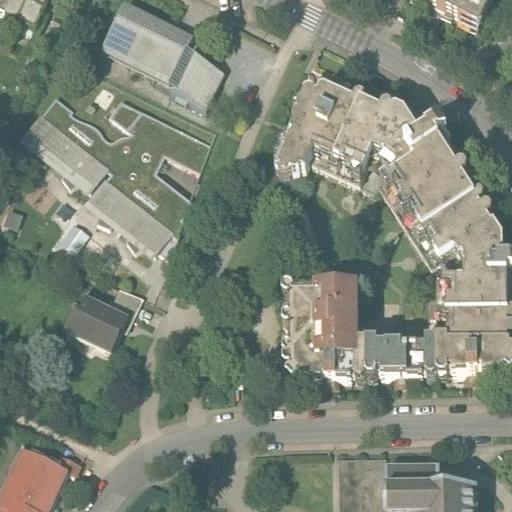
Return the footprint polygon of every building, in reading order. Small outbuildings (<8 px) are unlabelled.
[(31,9),(11,0),(9,0),(0,19),(0,48),(10,53),(31,9)] [(0,0),(0,19),(9,0),(0,0)] [(482,83),(511,21),(511,0),(433,0),(410,48),(446,65),(482,83)] [(52,19),(31,9),(10,53),(40,67),(50,47),(40,43),(52,19)] [(231,117),(191,97),(200,81),(128,45),(104,93),(174,128),(175,129),(172,133),(212,154),(231,117)] [(309,210),(313,202),(334,212),(339,200),(364,143),(369,145),(370,141),(369,138),(365,136),(360,138),(358,142),(344,136),(341,134),(329,129),(325,130),(322,135),(319,136),(318,132),(314,131),(310,133),(308,137),(309,140),(306,140),(301,150),(302,154),(299,155),(297,159),(299,163),(296,168),(294,173),(291,174),(288,179),(285,180),(283,184),(285,187),(279,200),(280,204),(284,205),(286,210),(290,212),(294,211),(298,213),(303,211),(305,208),(309,210)] [(214,185),(147,150),(132,169),(139,175),(132,176),(127,178),(122,180),(116,182),(112,182),(109,179),(104,173),(98,169),(91,164),(83,161),(79,160),(74,156),(78,149),(62,137),(23,181),(37,192),(37,196),(51,202),(66,214),(75,225),(78,223),(95,235),(89,245),(101,254),(100,259),(115,265),(133,278),(139,287),(143,286),(159,298),(180,273),(189,263),(185,260),(198,243),(159,213),(164,203),(168,195),(203,212),(214,185)] [(369,145),(364,143),(339,200),(334,212),(364,225),(375,231),(383,225),(419,281),(428,275),(480,241),(478,238),(468,221),(472,218),(473,214),(470,209),(466,209),(462,211),(457,204),(444,185),(441,180),(453,174),(447,164),(437,169),(431,172),(432,174),(425,179),(409,155),(401,151),(398,152),(396,149),(392,147),(388,149),(386,153),(379,150),(369,145)] [(478,238),(480,241),(428,275),(419,281),(443,317),(444,378),(454,378),(454,382),(511,381),(511,297),(508,297),(509,280),(499,266),(497,267),(492,260),(496,257),(497,253),(495,249),(491,248),(487,251),(484,247),(488,244),(489,240),(487,237),(482,236),(478,238)] [(26,250),(14,245),(9,259),(21,263),(26,250)] [(76,260),(64,278),(82,290),(94,272),(76,260)] [(304,415),(334,415),(356,415),(355,412),(356,396),(363,396),(363,378),(363,323),(318,323),(297,323),(293,319),(289,319),(286,323),(286,327),(289,331),(293,331),(294,350),(290,350),(286,352),(286,358),(289,361),(293,361),(294,380),(289,380),(287,383),(287,388),(290,391),(287,393),(287,398),(290,401),(294,401),(294,405),(290,409),(297,417),(301,412),(304,415)] [(114,343),(132,351),(138,354),(147,332),(123,323),(114,343)] [(114,343),(87,329),(69,367),(114,388),(132,351),(114,343)] [(385,416),(406,416),(427,415),(427,412),(431,412),(430,384),(406,385),(406,382),(389,382),(389,384),(382,383),(381,378),(363,378),(363,396),(356,396),(355,412),(358,412),(358,414),(361,418),(367,418),(369,414),(372,418),(378,418),(381,415),(381,412),(385,412),(385,416)] [(476,414),(483,414),(509,413),(511,411),(511,381),(454,382),(454,378),(444,378),(430,378),(430,384),(431,412),(431,414),(433,417),(438,417),(442,413),(445,416),(449,416),(452,413),(453,411),(457,411),(457,414),(472,414),(476,414)] [(68,511),(72,504),(26,483),(12,511),(68,511)] [(444,511),(444,506),(390,507),(390,496),(343,496),(343,511),(444,511)]
